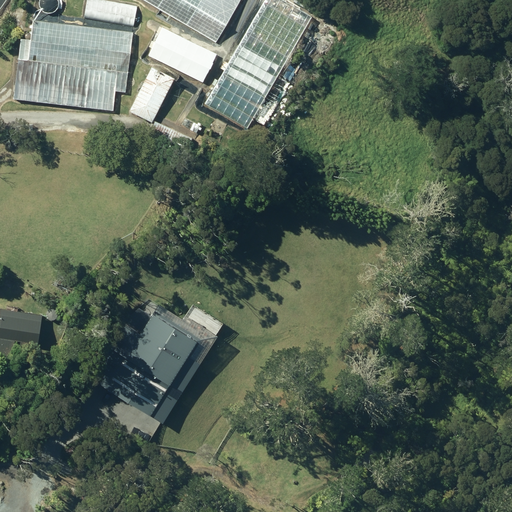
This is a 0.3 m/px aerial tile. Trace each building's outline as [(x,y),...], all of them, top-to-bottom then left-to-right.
[(40,0),(40,2),(41,6),(43,9),(47,11),(50,11),(54,11),(57,8),(59,5),(60,2),(59,0),(40,0)] [(87,0),(84,18),(134,27),(137,6),(103,0),(87,0)] [(146,0),(217,41),(240,0),(146,0)] [(205,102),(248,128),(254,118),(267,125),(292,82),(279,75),(313,16),(285,0),(265,0),(230,62),(226,60),(221,67),(225,69),(205,102)] [(301,0),(323,12),(329,0),(301,0)] [(14,97),(114,109),(116,89),(127,91),(133,31),(34,19),(31,38),(21,37),(14,97)] [(149,55),(204,81),(217,53),(163,26),(149,55)] [(131,109),(153,121),(176,76),(154,64),(131,109)] [(182,125),(197,132),(201,125),(185,117),(182,125)] [(148,138),(185,155),(194,137),(156,120),(148,138)] [(7,276),(3,284),(12,288),(16,280),(7,276)] [(16,339),(39,343),(43,314),(0,308),(0,311),(0,355),(13,357),(16,339)]
